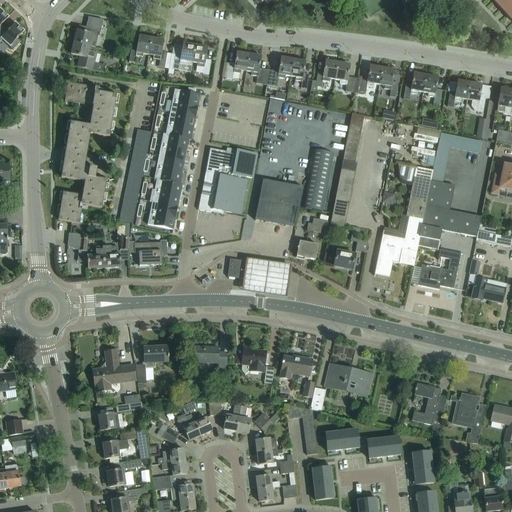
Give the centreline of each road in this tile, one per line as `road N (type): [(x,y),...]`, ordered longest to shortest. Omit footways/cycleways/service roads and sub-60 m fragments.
road 1 (residential): [(511,68),(250,34),(140,0)]
road 2 (tertiary): [(511,358),(299,308),(184,301)]
road 3 (residential): [(184,301),(185,245),(213,93)]
road 4 (residential): [(240,511),(235,463),(225,454),(211,467),(215,511)]
